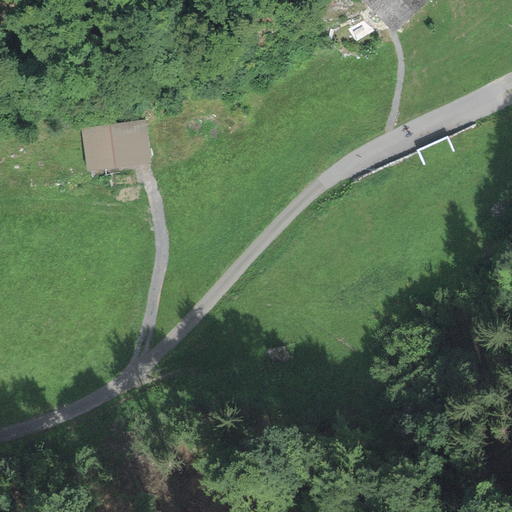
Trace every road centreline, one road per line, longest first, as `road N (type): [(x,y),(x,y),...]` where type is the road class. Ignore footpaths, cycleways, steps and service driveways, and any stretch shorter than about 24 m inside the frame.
road 1 (unclassified): [(0,428),(132,375),(328,171),(511,76)]
road 2 (trunk): [(511,252),(0,438)]
